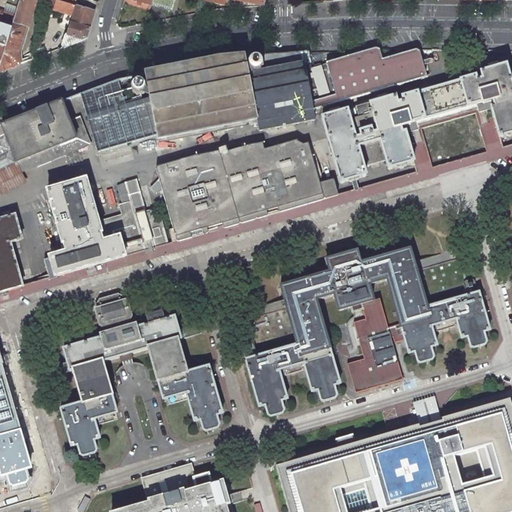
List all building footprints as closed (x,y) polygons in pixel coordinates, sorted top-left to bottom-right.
[(19,0),(15,16),(14,20),(30,24),(36,0),(19,0)] [(57,0),(47,0),(45,6),(54,9),(57,0)] [(64,46),(64,47),(87,38),(95,11),(57,0),(54,9),(74,15),(64,46)] [(151,0),(150,5),(171,12),(174,0),(151,0)] [(0,25),(0,26),(11,30),(13,22),(14,20),(15,16),(4,12),(0,25)] [(6,47),(0,65),(0,72),(20,65),(19,52),(27,26),(13,22),(11,30),(6,47)] [(0,45),(6,47),(11,30),(0,26),(0,45)] [(30,52),(33,59),(47,54),(44,46),(30,52)] [(376,51),(306,73),(313,108),(423,77),(424,75),(418,53),(416,53),(381,63),(379,56),(378,52),(376,51)] [(219,60),(145,75),(150,97),(150,98),(154,119),(156,127),(157,135),(158,139),(257,120),(259,131),(315,120),(313,108),(306,73),(302,53),(219,60)] [(468,78),(476,110),(479,109),(483,108),(492,139),(511,133),(511,85),(507,88),(501,64),(473,73),(474,77),(468,78)] [(418,126),(476,110),(468,78),(403,97),(402,99),(403,102),(398,103),(396,98),(394,97),(323,117),(322,119),(340,182),(342,183),(365,176),(366,174),(364,166),(386,160),(388,168),(389,169),(413,162),(414,161),(406,134),(414,132),(418,131),(417,128),(418,126)] [(113,81),(80,94),(97,153),(157,135),(156,127),(154,119),(150,98),(126,105),(118,80),(113,81)] [(2,125),(0,126),(0,170),(16,163),(37,155),(41,165),(52,160),(48,150),(54,148),(60,145),(64,155),(88,146),(79,119),(70,123),(62,101),(2,125)] [(242,222),(266,215),(267,213),(265,206),(275,203),(277,210),(279,211),(337,195),(338,192),(334,178),(320,182),(309,142),(303,144),(300,142),(297,140),(296,140),(277,145),(265,149),(264,147),(263,141),(256,143),(228,151),(226,146),(208,151),(159,165),(157,165),(156,167),(159,179),(161,185),(162,189),(176,239),(178,240),(204,233),(203,230),(206,230),(207,232),(209,230),(207,224),(211,223),(212,225),(222,222),(223,225),(225,227),(239,223),(240,221),(242,222)] [(52,160),(64,155),(60,145),(54,148),(48,150),(52,160)] [(0,192),(2,196),(27,185),(22,172),(41,165),(37,155),(16,163),(0,170),(0,192)] [(155,191),(162,189),(161,185),(159,179),(151,187),(155,191)] [(48,190),(48,192),(62,243),(64,244),(66,252),(51,257),(50,258),(55,276),(56,277),(124,257),(126,255),(121,238),(119,237),(103,242),(100,233),(101,232),(99,225),(87,180),(85,180),(48,190)] [(126,217),(99,225),(101,232),(100,233),(103,242),(119,237),(121,238),(126,255),(147,249),(156,247),(168,243),(159,213),(145,216),(135,180),(127,183),(117,186),(126,217)] [(14,216),(0,219),(0,292),(22,286),(23,285),(10,243),(21,240),(22,238),(16,216),(14,216)] [(358,312),(362,311),(363,310),(361,305),(373,302),(369,286),(387,280),(408,353),(409,354),(414,352),(417,362),(420,364),(432,360),(434,357),(431,348),(436,346),(437,345),(432,327),(456,320),(461,338),(464,339),(467,338),(470,347),(473,349),(485,345),(487,342),(484,333),(489,331),(490,330),(479,294),(478,293),(427,307),(424,297),(476,282),(469,256),(416,271),(415,266),(410,250),(409,249),(361,263),(357,252),(356,251),(353,252),(351,247),(348,246),(330,251),(329,254),(330,259),(327,260),(326,261),(329,272),(281,286),(280,288),(286,308),(234,323),(242,349),(294,334),(297,345),(246,359),(245,361),(259,407),(260,407),(265,406),(268,416),(271,417),(283,414),(284,411),(282,401),(287,400),(287,398),(279,371),(303,364),(311,391),(313,392),(318,391),(320,400),(323,402),(336,399),(338,397),(335,386),(339,385),(340,383),(334,361),(317,301),(334,296),(339,310),(340,311),(352,308),(353,312),(354,313),(358,312)] [(121,297),(118,295),(100,300),(98,304),(100,308),(97,309),(96,311),(100,326),(106,330),(107,333),(101,335),(99,338),(64,348),(63,350),(69,370),(71,371),(73,371),(83,402),(61,408),(60,410),(71,446),(73,447),(77,445),(80,455),(83,457),(95,453),(97,450),(94,441),(99,439),(100,438),(95,420),(116,413),(117,412),(110,388),(103,362),(121,357),(122,361),(123,361),(127,360),(131,359),(132,358),(130,354),(148,349),(156,375),(163,399),(164,400),(186,393),(194,421),(195,422),(200,421),(203,430),(206,432),(218,428),(220,426),(217,416),(222,414),(223,413),(210,367),(208,366),(187,372),(178,340),(180,340),(181,338),(175,318),(174,317),(164,320),(161,309),(155,306),(149,307),(146,313),(149,324),(136,328),(136,327),(133,326),(127,328),(127,324),(131,317),(127,302),(126,301),(123,302),(121,297)] [(365,320),(354,323),(364,359),(347,364),(356,393),(403,380),(380,300),(373,302),(361,305),(363,310),(365,320)] [(0,476),(8,474),(11,485),(14,486),(26,483),(28,480),(25,470),(30,469),(31,467),(1,366),(5,365),(6,364),(4,356),(3,355),(0,356),(0,476)] [(511,511),(511,400),(511,397),(440,417),(429,420),(418,423),(275,464),(288,511),(511,511)] [(429,420),(440,417),(434,397),(413,404),(418,423),(429,420)] [(227,511),(226,506),(228,505),(229,504),(223,483),(221,482),(212,485),(209,474),(195,478),(191,466),(190,465),(143,479),(142,480),(146,491),(149,503),(116,511),(227,511)]
